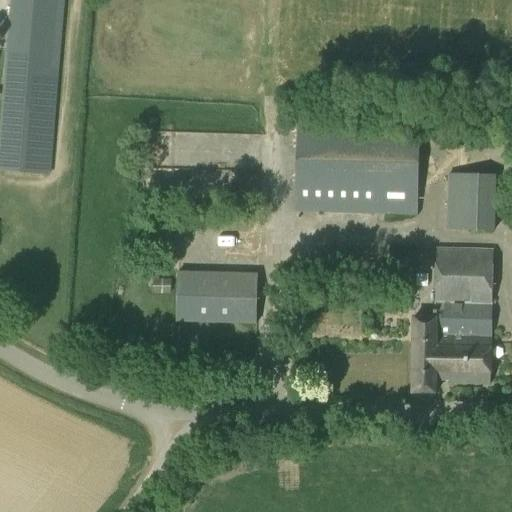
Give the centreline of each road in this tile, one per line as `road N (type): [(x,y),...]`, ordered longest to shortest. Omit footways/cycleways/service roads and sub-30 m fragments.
road 1 (unclassified): [(511,423),(190,423)]
road 2 (unclassified): [(190,423),(102,401),(0,345)]
